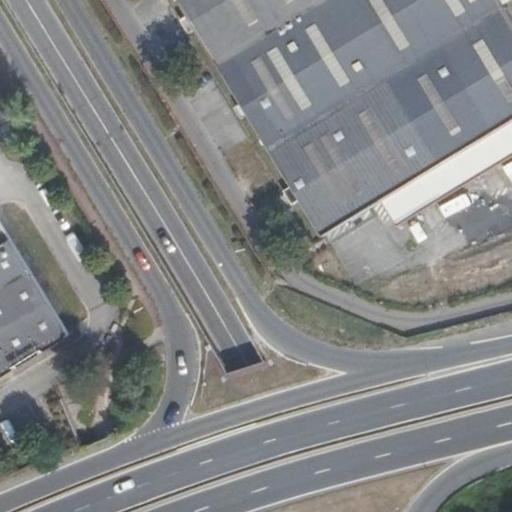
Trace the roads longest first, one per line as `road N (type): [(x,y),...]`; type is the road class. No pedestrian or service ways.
road 1 (trunk): [(477,352),(367,364),(288,343),(265,324),(69,0)]
road 2 (tertiary): [(320,511),(244,365),(25,0)]
road 3 (trunk): [(0,29),(168,305),(184,348),(184,382),(172,413),(141,442),(100,462)]
road 4 (trunk): [(511,377),(270,441),(79,511)]
road 5 (trunk): [(477,352),(266,407),(100,462)]
road 6 (trunk): [(200,511),(272,485),(511,423)]
